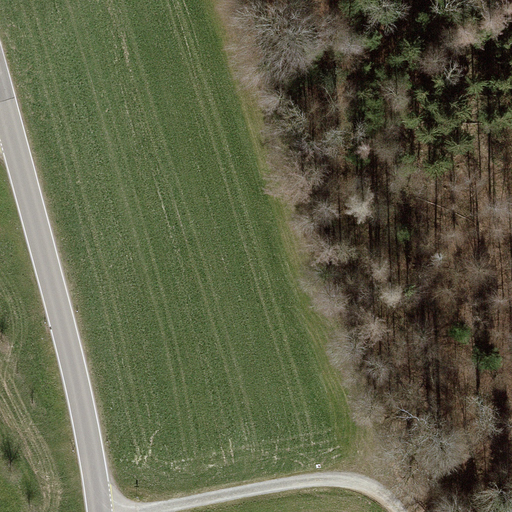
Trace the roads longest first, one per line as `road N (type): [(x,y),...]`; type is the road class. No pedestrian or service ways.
road 1 (tertiary): [(99,511),(76,388),(0,95)]
road 2 (track): [(142,511),(312,480),(357,481),(397,511)]
